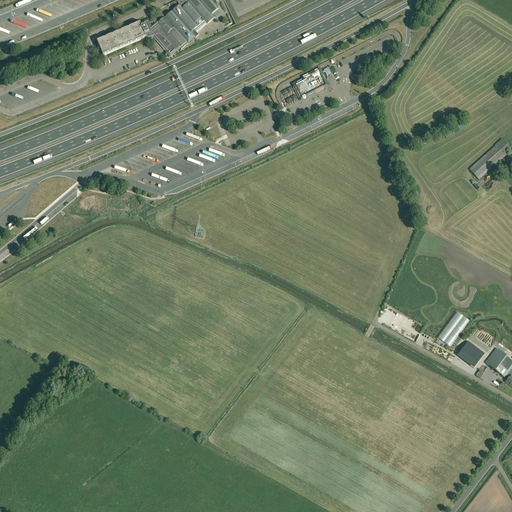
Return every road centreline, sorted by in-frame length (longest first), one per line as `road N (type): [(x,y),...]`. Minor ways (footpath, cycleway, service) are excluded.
road 1 (motorway): [(0,172),(180,97),(373,0)]
road 2 (motorway): [(342,0),(0,155)]
